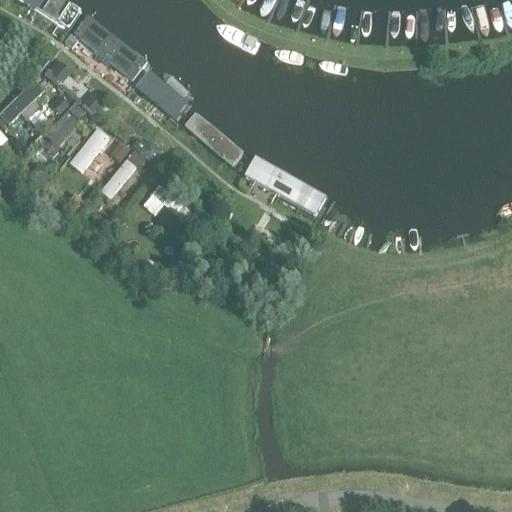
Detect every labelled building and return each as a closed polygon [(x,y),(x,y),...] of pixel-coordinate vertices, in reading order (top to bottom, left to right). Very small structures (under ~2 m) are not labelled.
[(61,0),(19,0),(71,32),(82,13),(61,0)] [(150,65),(91,19),(75,40),(134,85),(150,65)] [(2,33),(0,37),(0,42),(17,52),(21,44),(18,43),(19,42),(16,41),(2,33)] [(40,57),(33,67),(41,73),(48,64),(40,57)] [(51,75),(63,86),(70,76),(73,73),(61,64),(58,67),(51,75)] [(136,89),(179,124),(193,107),(150,72),(136,89)] [(45,93),(36,83),(1,118),(11,128),(45,93)] [(94,94),(93,95),(84,105),(96,115),(106,104),(94,94)] [(193,113),(181,127),(240,177),(252,163),(193,113)] [(50,141),(59,149),(81,126),(72,118),(50,141)] [(110,140),(98,131),(71,167),(82,176),(110,140)] [(12,139),(2,149),(8,156),(19,146),(12,139)] [(139,141),(132,149),(152,166),(163,154),(151,143),(147,147),(139,141)] [(131,152),(120,144),(111,157),(122,165),(131,152)] [(136,153),(127,162),(139,173),(148,164),(136,153)] [(244,182),(315,221),(326,200),(255,161),(244,182)] [(137,170),(128,163),(103,194),(112,201),(137,170)] [(183,209),(184,208),(160,189),(153,197),(172,213),(171,214),(183,224),(191,215),(183,209)] [(299,244),(298,246),(308,252),(310,249),(312,246),(301,240),(299,244)] [(290,244),(281,248),(286,259),(294,255),(290,244)] [(281,248),(267,254),(272,265),(286,259),(281,248)] [(149,260),(144,267),(152,272),(157,266),(149,260)]
